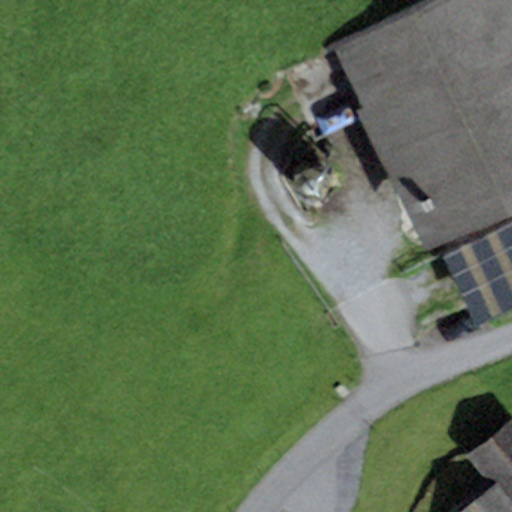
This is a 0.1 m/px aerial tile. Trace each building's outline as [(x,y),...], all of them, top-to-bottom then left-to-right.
[(511,32),(496,0),(421,0),(281,69),(313,133),(358,111),(353,101),(356,91),(367,85),(376,102),(436,224),(511,186),(511,32)] [(358,111),(376,102),(367,85),(356,91),(353,101),(358,111)] [(327,182),(325,169),(314,161),(301,163),(293,173),(295,187),(306,195),(319,193),(327,182)] [(511,217),(442,252),(475,319),(511,300),(511,217)] [(470,511),(511,511),(511,422),(473,454),(501,487),(470,511)]
